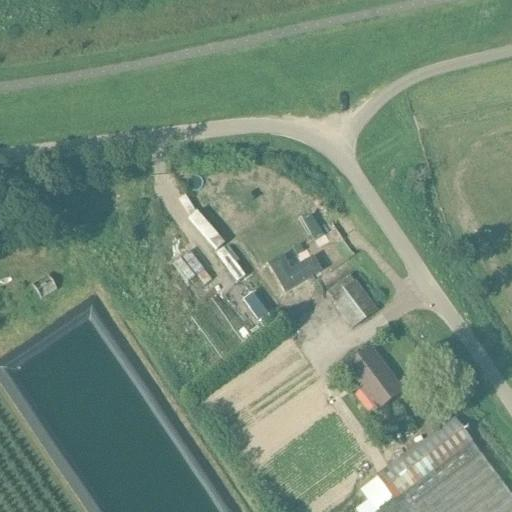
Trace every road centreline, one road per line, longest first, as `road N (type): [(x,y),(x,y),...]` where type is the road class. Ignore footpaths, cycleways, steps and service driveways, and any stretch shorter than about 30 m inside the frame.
road 1 (unclassified): [(511,407),(337,152),(286,130),(240,128),(0,155)]
road 2 (track): [(223,280),(162,193),(155,136)]
